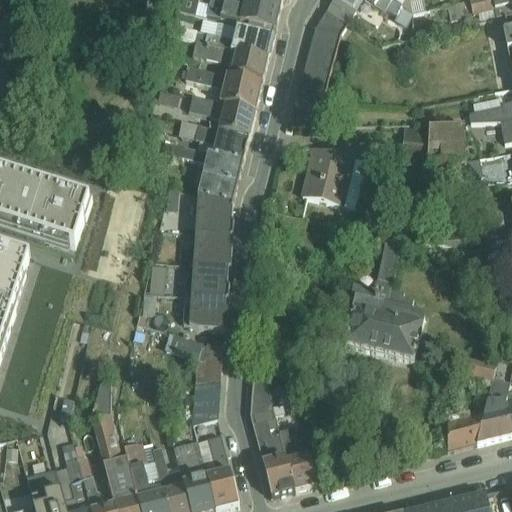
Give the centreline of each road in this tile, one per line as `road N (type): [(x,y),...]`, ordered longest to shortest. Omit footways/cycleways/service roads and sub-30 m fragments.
road 1 (unclassified): [(312,0),(248,215),(238,428),(258,511)]
road 2 (tertiary): [(511,467),(327,511)]
